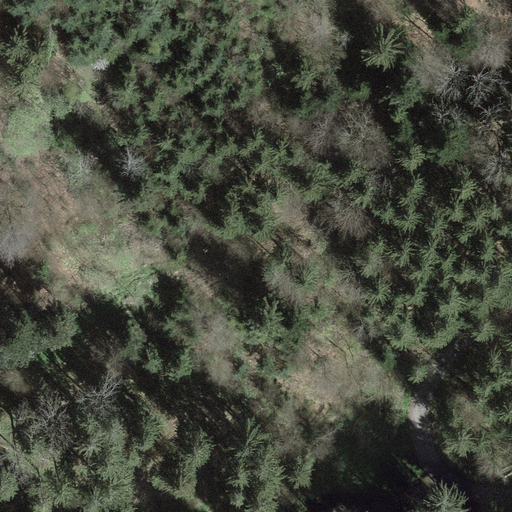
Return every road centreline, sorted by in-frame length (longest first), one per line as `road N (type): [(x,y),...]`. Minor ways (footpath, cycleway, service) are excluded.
road 1 (track): [(0,387),(136,271),(358,214),(511,158)]
road 2 (track): [(511,311),(467,350),(415,426),(450,485),(511,485)]
